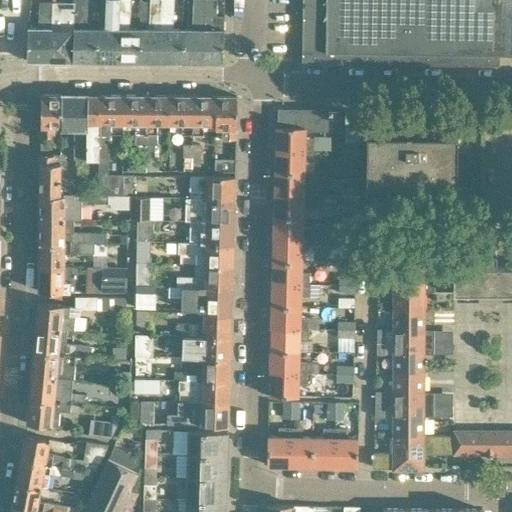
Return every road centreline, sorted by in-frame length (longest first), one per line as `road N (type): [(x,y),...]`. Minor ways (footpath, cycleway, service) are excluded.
road 1 (residential): [(260,83),(250,489)]
road 2 (residential): [(0,460),(18,304),(19,74)]
road 3 (residential): [(250,489),(501,490)]
road 4 (residential): [(260,83),(508,87)]
road 5 (residential): [(19,74),(249,75)]
road 6 (residential): [(508,215),(508,87)]
